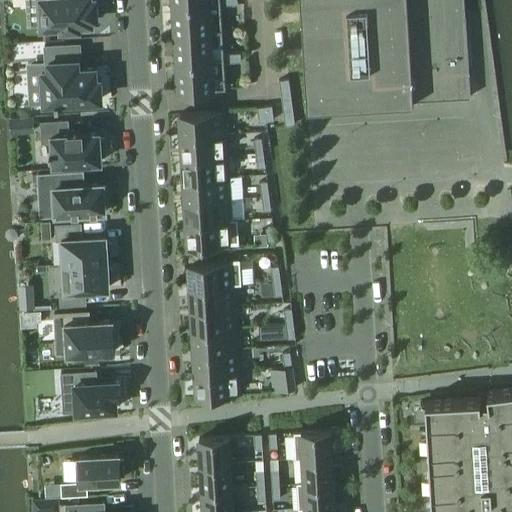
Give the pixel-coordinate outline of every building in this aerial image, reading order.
[(40,0),(42,26),(61,25),(62,29),(79,28),(79,24),(92,23),(92,18),(96,18),(95,0),(40,0)] [(173,0),(175,31),(222,29),(221,4),(220,0),(173,0)] [(396,101),(413,100),(414,100),(470,96),(469,81),(464,0),(301,0),(306,76),(308,106),(396,101)] [(222,29),(175,31),(178,90),(226,87),(224,62),(224,61),(224,53),(222,29)] [(80,43),(44,45),(45,62),(49,62),(49,69),(43,70),(45,102),(65,101),(65,105),(81,104),(81,100),(102,99),(100,78),(96,78),(96,66),(77,68),(77,60),(81,60),(80,43)] [(224,62),(232,61),(232,52),(224,53),(224,61),(224,62)] [(232,52),(232,61),(241,61),(240,52),(232,52)] [(289,78),(279,79),(280,87),(290,86),(289,78)] [(290,86),(280,87),(281,94),(291,93),(290,86)] [(291,93),(281,94),(282,102),(292,101),(291,93)] [(292,101),(282,102),(283,110),(293,108),(292,101)] [(264,106),(266,120),(267,120),(274,119),(272,105),(264,106)] [(259,121),(266,120),(264,106),(257,107),(259,121)] [(293,108),(283,110),(284,117),(294,116),(293,108)] [(180,113),(181,135),(225,133),(224,110),(221,110),(180,113)] [(34,115),(21,116),(22,132),(35,132),(35,130),(34,115)] [(294,116),(284,117),(285,125),(295,124),(294,116)] [(69,131),(68,119),(41,121),(42,142),(52,141),(52,149),(50,149),(50,153),(53,153),(53,164),(101,161),(101,155),(105,155),(103,137),(100,137),(100,131),(82,132),(82,130),(69,131)] [(181,135),(182,157),(226,154),(225,133),(181,135)] [(254,138),(256,152),(263,151),(261,137),(254,138)] [(257,167),(265,166),(263,151),(256,152),(257,167)] [(182,157),(184,178),(228,176),(226,154),(182,157)] [(74,171),(38,173),(39,196),(55,195),(57,216),(105,213),(104,205),(108,205),(106,185),(103,185),(103,183),(75,185),(74,171)] [(185,200),(229,197),(228,176),(184,178),(185,200)] [(267,180),(259,181),(261,195),(269,195),(267,180)] [(271,209),(269,195),(261,195),(263,210),(271,209)] [(229,197),(185,200),(186,222),(230,219),(230,218),(229,197)] [(237,218),(230,218),(230,219),(186,222),(188,244),(229,242),(229,244),(239,243),(237,218)] [(63,263),(107,261),(107,257),(111,252),(111,243),(106,239),(106,234),(81,236),(81,222),(56,224),(57,239),(62,238),(63,263)] [(275,240),(273,226),(266,227),(268,241),(275,240)] [(230,259),(230,260),(189,263),(190,285),(234,283),(241,282),(240,260),(240,258),(230,259)] [(107,261),(63,263),(65,289),(60,289),(61,304),(85,302),(85,289),(109,287),(109,283),(113,278),(112,269),(108,265),(107,261)] [(271,266),(273,280),(280,279),(279,265),(271,266)] [(280,279),(273,280),(275,295),(282,294),(280,279)] [(190,285),(191,307),(235,304),(234,284),(234,283),(190,285)] [(20,296),(19,297),(20,308),(35,307),(34,296),(20,296)] [(237,326),(235,304),(191,307),(193,329),(237,326)] [(286,323),(293,322),(291,307),(284,308),(286,323)] [(41,310),(20,311),(20,322),(41,321),(41,310)] [(89,310),(54,312),(56,341),(66,340),(67,353),(86,352),(86,360),(99,359),(99,352),(115,351),(113,318),(109,319),(90,320),(89,310)] [(295,335),(293,322),(286,323),(288,337),(295,336),(295,335)] [(193,329),(194,350),(238,347),(237,326),(193,329)] [(194,350),(195,372),(239,369),(238,347),(194,350)] [(282,352),(284,366),(292,365),(290,351),(282,352)] [(292,365),(284,366),(286,381),(294,380),(292,365)] [(241,392),(239,369),(195,372),(197,394),(238,392),(241,392)] [(63,411),(117,408),(116,396),(119,396),(118,380),(86,381),(85,370),(61,371),(63,411)] [(511,387),(488,391),(489,400),(481,400),(481,397),(426,400),(426,402),(427,402),(428,417),(427,417),(428,431),(428,430),(429,445),(430,471),(431,471),(432,485),(431,486),(432,499),(433,499),(433,511),(472,511),(473,507),(503,503),(503,506),(511,504),(511,387)] [(332,455),(331,429),(294,431),(295,458),(303,458),(302,457),(332,455)] [(277,447),(276,432),(269,433),(269,447),(277,447)] [(261,433),(254,434),(255,448),(262,448),(261,433)] [(199,437),(201,463),(231,461),(229,435),(199,437)] [(88,494),(87,481),(121,479),(120,474),(124,474),(123,458),(119,458),(119,453),(79,456),(80,481),(61,482),(62,496),(88,494)] [(302,457),(303,458),(304,481),(304,482),(334,480),(332,455),(302,457)] [(231,461),(201,463),(202,488),(232,486),(231,461)] [(278,469),(271,469),(272,484),(279,484),(278,469)] [(256,470),(257,485),(265,484),(264,470),(256,470)] [(334,480),(304,482),(304,481),(297,482),(298,508),(306,508),(305,507),(335,505),(334,480)] [(265,499),(265,484),(257,485),(258,500),(265,499)] [(273,499),(280,498),(279,484),(272,484),(273,499)] [(202,488),(203,511),(224,511),(234,511),(232,486),(202,488)] [(47,497),(33,498),(34,511),(48,510),(47,497)] [(97,511),(97,502),(66,504),(66,511),(97,511)]
